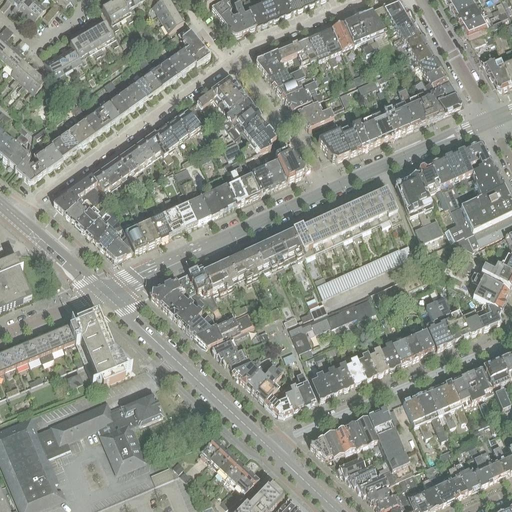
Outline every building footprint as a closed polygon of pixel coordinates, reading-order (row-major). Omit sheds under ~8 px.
[(10,6),(14,0),(3,0),(7,3),(0,11),(0,12),(3,15),(11,7),(10,6)] [(18,13),(29,0),(14,0),(10,6),(11,7),(15,10),(11,13),(16,17),(19,13),(18,13)] [(26,20),(37,7),(29,0),(18,13),(19,13),(23,17),(20,20),(23,23),(26,20)] [(53,0),(66,10),(67,8),(70,6),(73,9),(76,5),(70,0),(70,1),(68,0),(53,0)] [(132,24),(126,14),(119,3),(116,5),(112,0),(102,6),(105,11),(101,13),(114,35),(118,33),(116,29),(126,23),(128,27),(132,24)] [(117,0),(119,3),(126,14),(135,9),(129,0),(117,0)] [(129,0),(135,9),(144,3),(141,0),(129,0)] [(151,10),(156,19),(172,10),(169,6),(173,3),(171,0),(168,0),(164,3),(158,6),(151,10)] [(192,0),(198,9),(204,6),(206,10),(221,2),(223,0),(192,0)] [(225,10),(227,9),(243,0),(232,0),(224,5),(210,13),(231,39),(232,40),(233,40),(234,41),(235,41),(236,41),(237,40),(240,39),(233,22),(231,21),(228,18),(230,16),(225,10)] [(259,8),(258,8),(267,28),(279,23),(270,3),(265,5),(262,0),(261,0),(257,2),(259,8)] [(283,0),(277,0),(270,3),(279,23),(290,18),(283,0)] [(297,0),(283,0),(290,18),(302,13),(297,0)] [(297,0),(302,13),(314,8),(310,0),(297,0)] [(443,0),(449,10),(469,1),(468,0),(443,0)] [(456,22),(476,13),(469,1),(449,10),(456,22)] [(249,17),(248,17),(255,33),(261,30),(263,30),(267,28),(258,8),(251,11),(248,3),(244,5),(249,17)] [(397,5),(373,15),(378,23),(386,19),(390,26),(406,17),(400,7),(397,5)] [(57,14),(60,11),(60,10),(55,6),(52,9),(57,14)] [(505,15),(501,6),(497,8),(499,12),(492,15),(495,20),(498,18),(505,15)] [(37,7),(26,20),(30,23),(27,27),(31,30),(46,14),(37,7)] [(176,7),(172,10),(156,19),(162,27),(177,19),(174,14),(179,12),(176,7)] [(237,20),(233,22),(240,39),(255,33),(248,17),(244,19),(239,8),(233,10),(237,20)] [(57,14),(52,9),(48,13),(54,18),(57,14)] [(54,18),(48,13),(45,16),(51,21),(54,18)] [(456,22),(462,33),(482,24),(476,13),(456,22)] [(505,15),(498,18),(501,24),(508,21),(505,15)] [(181,16),(177,19),(162,27),(168,37),(182,29),(179,23),(184,21),(181,16)] [(371,16),(358,22),(373,56),(378,54),(373,41),(385,36),(371,16)] [(390,26),(396,37),(413,28),(406,17),(390,26)] [(352,49),(359,46),(365,60),(373,56),(358,22),(343,28),(352,49)] [(506,24),(487,32),(482,24),(462,33),(468,43),(488,35),(491,41),(492,41),(491,39),(499,36),(498,32),(508,28),(506,24)] [(91,36),(87,38),(100,60),(104,58),(100,51),(110,45),(114,52),(118,49),(115,43),(106,28),(101,30),(98,25),(88,31),(91,36)] [(330,33),(340,56),(353,51),(352,49),(343,28),(330,33)] [(396,37),(403,48),(396,52),(397,52),(420,40),(413,28),(396,37)] [(0,43),(9,32),(6,29),(0,36),(0,43)] [(186,31),(177,38),(181,42),(180,42),(189,53),(198,46),(186,31)] [(13,35),(9,32),(0,43),(0,59),(10,48),(5,44),(13,35)] [(328,61),(329,61),(335,76),(340,73),(334,59),(340,56),(330,33),(318,39),(328,61)] [(100,60),(87,38),(84,40),(81,35),(71,42),(74,46),(69,49),(72,53),(73,52),(82,68),(82,70),(86,68),(82,61),(93,55),(96,62),(100,60)] [(491,41),(488,35),(468,43),(473,51),(487,45),(486,44),(491,41)] [(148,46),(154,42),(152,38),(145,41),(148,46)] [(307,43),(315,63),(316,63),(317,66),(328,61),(318,39),(307,43)] [(397,52),(404,63),(427,52),(420,40),(397,52)] [(0,63),(6,68),(25,46),(21,43),(14,52),(10,48),(0,59),(0,63)] [(295,49),(308,66),(315,63),(307,43),(295,49)] [(28,49),(25,46),(6,68),(13,75),(10,78),(11,78),(25,61),(21,58),(28,49)] [(198,46),(189,53),(186,55),(185,54),(184,53),(183,54),(194,69),(195,70),(207,62),(208,58),(198,46)] [(302,69),(308,66),(295,49),(280,55),(284,65),(292,61),(295,69),(301,67),(302,69)] [(73,52),(72,53),(67,55),(65,51),(61,54),(63,58),(72,73),(81,68),(82,70),(82,68),(73,52)] [(194,69),(183,54),(182,55),(171,62),(164,52),(159,55),(167,66),(177,81),(181,79),(182,79),(185,77),(185,76),(194,69)] [(427,52),(404,63),(408,69),(411,73),(412,74),(417,70),(418,71),(434,63),(427,52)] [(510,63),(503,66),(511,89),(511,52),(507,55),(510,63)] [(270,71),(280,67),(280,66),(284,65),(280,55),(276,56),(265,61),(270,71)] [(52,59),(54,63),(63,78),(72,73),(63,58),(59,60),(56,56),(52,59)] [(511,89),(503,66),(500,68),(496,58),(481,65),(498,93),(498,94),(502,95),(511,90),(511,89)] [(137,66),(143,74),(150,69),(144,60),(137,66)] [(18,85),(29,72),(25,68),(29,64),(25,61),(11,78),(15,82),(10,88),(13,90),(18,85)] [(270,71),(265,61),(256,65),(255,69),(260,75),(270,71)] [(54,83),(63,78),(54,63),(50,66),(47,62),(43,64),(54,83)] [(418,71),(425,83),(441,75),(434,63),(418,71)] [(120,71),(120,70),(116,65),(108,69),(112,76),(120,71)] [(177,81),(167,66),(150,78),(160,93),(171,86),(172,86),(175,84),(175,83),(177,81)] [(266,83),(285,75),(281,76),(279,70),(280,67),(270,71),(260,75),(266,83)] [(21,97),(26,91),(37,78),(33,75),(36,71),(33,68),(29,72),(18,85),(22,89),(17,94),(21,97)] [(328,84),(322,68),(319,69),(321,75),(319,76),(322,84),(324,85),(328,84)] [(380,78),(376,70),(369,73),(373,81),(380,78)] [(266,83),(275,94),(295,85),(303,81),(300,74),(287,79),(285,75),(266,83)] [(25,101),(28,104),(45,85),(41,81),(44,77),(40,75),(37,78),(26,91),(30,95),(25,101)] [(425,83),(429,90),(425,92),(428,96),(447,85),(441,75),(425,83)] [(387,77),(380,81),(382,86),(390,83),(387,77)] [(160,93),(150,78),(133,89),(144,105),(147,102),(149,103),(152,101),(152,99),(160,93)] [(374,83),(357,91),(360,99),(377,91),(374,83)] [(101,112),(100,113),(111,128),(114,126),(116,127),(118,125),(118,123),(128,116),(117,101),(113,95),(117,92),(111,84),(104,89),(110,97),(108,98),(112,104),(101,112)] [(200,114),(215,102),(220,108),(237,94),(232,88),(231,88),(231,87),(229,85),(227,85),(222,88),(219,90),(210,97),(188,112),(189,114),(199,126),(204,122),(200,114)] [(284,105),(310,94),(314,92),(311,85),(297,91),(295,85),(275,94),(284,105)] [(428,96),(435,106),(453,97),(447,85),(428,96)] [(444,118),(435,106),(428,96),(425,92),(424,93),(421,87),(413,91),(421,105),(417,107),(426,126),(436,121),(444,118)] [(142,106),(144,105),(133,89),(117,101),(128,116),(138,109),(139,110),(142,108),(142,106)] [(398,94),(414,131),(426,126),(417,107),(415,101),(409,104),(404,92),(398,94)] [(237,94),(220,108),(229,119),(235,115),(239,120),(249,110),(237,94)] [(312,99),(310,94),(284,105),(289,112),(289,111),(293,116),(311,108),(323,103),(320,96),(312,99)] [(381,94),(377,96),(382,108),(386,106),(381,94)] [(390,113),(390,114),(394,124),(387,127),(393,140),(414,131),(398,94),(397,95),(402,107),(393,111),(395,116),(392,117),(390,113)] [(346,113),(351,111),(345,97),(339,99),(345,113),(346,113)] [(453,97),(435,106),(444,118),(459,112),(460,109),(460,108),(453,97)] [(77,108),(73,110),(94,140),(104,133),(106,134),(109,131),(109,130),(111,128),(100,113),(87,123),(77,108)] [(308,135),(332,125),(328,115),(320,119),(316,109),(295,118),(308,135)] [(343,114),(341,109),(331,113),(333,119),(343,114)] [(85,147),(94,140),(73,110),(70,113),(80,128),(67,137),(78,152),(80,150),(82,150),(85,148),(85,147)] [(235,115),(229,119),(225,122),(231,128),(234,126),(243,136),(258,124),(260,123),(249,110),(239,120),(235,115)] [(394,124),(390,114),(370,122),(380,146),(393,140),(387,127),(394,124)] [(177,122),(176,123),(188,140),(194,136),(195,137),(201,133),(187,116),(187,115),(182,118),(180,118),(177,120),(177,122)] [(8,120),(2,127),(5,130),(11,123),(8,120)] [(380,146),(370,122),(358,128),(362,138),(354,141),(360,154),(380,146)] [(183,144),(184,144),(188,149),(192,147),(188,141),(187,140),(188,140),(176,123),(172,125),(165,130),(177,146),(182,143),(183,144)] [(243,136),(250,146),(251,147),(266,134),(263,130),(264,129),(260,124),(259,125),(258,124),(243,136)] [(358,128),(337,136),(347,160),(360,154),(354,141),(362,138),(358,128)] [(154,138),(168,157),(172,154),(170,152),(177,148),(176,147),(177,146),(165,130),(164,131),(163,130),(159,133),(159,134),(154,138)] [(41,134),(43,137),(47,142),(50,140),(44,132),(41,134)] [(12,145),(0,158),(0,159),(3,162),(3,164),(6,166),(7,166),(16,173),(26,162),(28,160),(16,150),(20,145),(24,148),(27,144),(30,147),(31,139),(23,133),(21,136),(12,145)] [(251,147),(250,146),(240,154),(236,146),(222,153),(227,165),(242,158),(245,164),(259,158),(270,153),(269,148),(276,143),(267,133),(266,134),(251,147)] [(0,158),(12,145),(0,135),(0,158)] [(335,165),(347,160),(337,136),(318,146),(317,146),(331,164),(335,166),(335,165)] [(78,152),(67,137),(51,149),(62,163),(71,157),(73,157),(76,155),(75,153),(78,152)] [(167,157),(168,157),(154,138),(149,141),(148,141),(144,144),(144,146),(143,146),(153,161),(158,157),(166,167),(167,169),(172,165),(171,163),(167,157)] [(126,158),(137,172),(153,161),(143,146),(140,148),(138,147),(135,150),(136,151),(126,158)] [(479,147),(467,152),(471,159),(474,158),(484,153),(485,153),(482,149),(482,148),(479,147)] [(51,149),(39,157),(32,148),(31,155),(34,161),(46,176),(62,164),(61,163),(62,163),(51,149)] [(464,179),(470,177),(467,169),(474,166),(471,159),(467,152),(455,157),(464,179)] [(490,165),(484,153),(474,158),(475,161),(474,161),(475,163),(477,163),(479,169),(490,165)] [(285,156),(284,157),(274,162),(275,164),(285,188),(301,181),(302,181),(303,176),(300,174),(300,173),(286,156),(285,156)] [(442,163),(453,186),(460,184),(464,193),(468,190),(464,179),(455,157),(442,163)] [(108,169),(120,184),(137,172),(126,158),(117,165),(115,164),(112,166),(112,168),(109,170),(109,169),(108,169)] [(30,187),(31,172),(28,168),(30,165),(26,162),(16,173),(14,175),(28,186),(30,187)] [(192,167),(191,165),(190,163),(182,168),(185,171),(192,167)] [(230,166),(228,167),(246,206),(258,200),(249,180),(244,182),(236,163),(230,166)] [(463,209),(458,198),(453,186),(442,163),(430,168),(430,169),(448,212),(450,216),(463,209)] [(285,188),(275,164),(261,170),(273,194),(285,188)] [(463,209),(502,190),(490,164),(490,165),(479,169),(475,171),(476,174),(470,177),(476,190),(469,193),(465,195),(458,198),(463,209)] [(224,190),(234,211),(246,206),(228,167),(224,169),(227,177),(232,187),(225,191),(225,190),(224,190)] [(44,178),(37,168),(31,172),(30,187),(31,187),(44,178)] [(98,176),(109,192),(120,184),(108,169),(98,176)] [(444,214),(448,212),(430,169),(424,171),(422,171),(417,173),(417,175),(418,177),(426,197),(427,199),(435,196),(444,214)] [(273,194),(261,170),(249,176),(260,199),(273,194)] [(187,207),(197,228),(209,223),(185,171),(173,177),(187,207)] [(185,171),(209,223),(221,217),(211,196),(200,201),(186,171),(185,171)] [(141,178),(146,186),(150,184),(144,175),(141,178)] [(109,202),(115,200),(109,192),(98,176),(91,181),(103,196),(109,202)] [(141,185),(142,188),(146,186),(141,178),(139,176),(134,179),(138,186),(141,185)] [(427,199),(426,197),(418,177),(415,178),(414,177),(413,177),(412,177),(411,177),(411,178),(410,178),(410,179),(410,180),(409,180),(408,181),(408,182),(397,187),(396,190),(395,192),(407,218),(407,219),(408,220),(417,216),(422,229),(430,226),(428,221),(425,222),(422,214),(423,214),(425,214),(430,212),(431,210),(432,210),(427,199)] [(80,205),(87,200),(84,197),(94,189),(89,183),(55,207),(55,210),(64,219),(80,205)] [(161,187),(159,183),(150,187),(152,191),(161,187)] [(234,211),(224,190),(211,196),(221,217),(234,211)] [(463,209),(450,216),(456,229),(448,233),(455,248),(472,256),(473,256),(472,254),(511,236),(509,232),(511,230),(511,209),(502,190),(463,209)] [(386,193),(376,197),(389,225),(388,225),(391,231),(401,226),(396,215),(386,193)] [(380,229),(388,225),(389,225),(376,197),(367,202),(380,229)] [(88,201),(87,200),(80,205),(64,219),(71,225),(72,224),(75,228),(91,212),(87,208),(85,210),(81,206),(88,201)] [(367,202),(358,206),(370,234),(380,229),(367,202)] [(93,209),(91,212),(75,228),(86,237),(98,224),(106,215),(111,210),(108,205),(99,214),(93,209)] [(162,219),(172,240),(184,234),(175,213),(171,205),(167,207),(166,209),(168,215),(170,215),(162,219)] [(361,238),(370,234),(358,206),(348,210),(361,238)] [(197,228),(187,207),(175,213),(184,234),(197,228)] [(96,247),(97,246),(117,224),(111,210),(106,215),(111,220),(105,227),(103,228),(98,224),(86,237),(93,244),(94,243),(96,245),(95,247),(96,247)] [(348,210),(339,215),(351,242),(361,238),(348,210)] [(149,225),(159,246),(172,240),(162,219),(161,219),(158,212),(153,214),(156,221),(149,225)] [(342,246),(351,242),(339,215),(329,219),(342,246)] [(329,219),(320,223),(333,251),(342,246),(329,219)] [(323,255),(333,251),(320,223),(311,228),(323,255)] [(104,255),(105,257),(117,245),(117,244),(118,242),(113,237),(114,235),(121,232),(117,224),(97,246),(100,248),(99,250),(104,255)] [(442,238),(436,224),(430,226),(422,229),(414,233),(420,247),(442,238)] [(159,246),(149,225),(136,230),(146,252),(159,246)] [(122,233),(133,258),(146,252),(136,230),(134,232),(132,228),(122,233)] [(311,228),(301,232),(314,259),(323,255),(311,228)] [(305,264),(314,259),(301,232),(292,236),(292,237),(302,259),(301,259),(303,263),(304,262),(305,264)] [(291,236),(278,242),(285,259),(288,265),(301,259),(302,259),(292,237),(291,237),(291,236)] [(511,252),(511,237),(502,242),(504,247),(506,246),(510,254),(511,252)] [(279,262),(285,259),(278,242),(266,248),(276,271),(281,268),(279,262)] [(130,256),(117,245),(105,257),(113,265),(113,266),(117,266),(117,265),(130,256)] [(266,248),(254,254),(261,271),(267,268),(270,274),(276,271),(266,248)] [(398,253),(404,266),(410,263),(411,261),(411,258),(407,249),(398,253)] [(404,266),(398,253),(389,257),(395,270),(404,266)] [(254,274),(261,271),(254,254),(241,260),(251,282),(257,280),(254,274)] [(395,270),(389,257),(380,261),(386,274),(395,270)] [(499,265),(496,269),(511,277),(511,260),(506,258),(501,266),(499,265)] [(0,316),(30,304),(27,294),(18,274),(14,264),(13,261),(12,260),(0,264),(0,316)] [(241,260),(229,265),(236,282),(242,279),(245,285),(251,282),(241,260)] [(386,274),(380,261),(371,265),(377,278),(386,274)] [(470,275),(473,267),(463,262),(459,270),(467,274),(470,275)] [(229,265),(215,272),(225,294),(231,291),(229,286),(236,282),(229,265)] [(377,278),(371,265),(362,270),(368,282),(377,278)] [(511,277),(496,269),(490,266),(486,274),(482,272),(480,276),(471,272),(470,274),(479,278),(508,293),(509,291),(510,292),(511,288),(511,277)] [(353,274),(359,286),(368,282),(362,270),(353,274)] [(464,281),(467,274),(459,270),(456,277),(464,281)] [(215,272),(203,277),(211,298),(216,296),(217,298),(225,294),(215,272)] [(172,285),(175,293),(177,299),(181,302),(182,302),(184,301),(185,302),(191,299),(196,305),(199,302),(212,313),(216,309),(211,298),(203,277),(202,275),(197,277),(196,274),(187,278),(172,285)] [(359,286),(353,274),(344,278),(349,291),(359,286)] [(370,299),(375,311),(376,311),(376,310),(428,287),(429,287),(424,274),(370,299)] [(488,310),(499,316),(499,314),(500,314),(501,313),(502,312),(502,311),(502,310),(503,309),(503,308),(504,306),(502,305),(507,295),(472,277),(469,282),(470,285),(478,289),(472,302),(482,307),(488,310)] [(349,291),(344,278),(335,282),(340,295),(349,291)] [(325,286),(331,299),(340,295),(335,282),(325,286)] [(172,295),(175,293),(172,285),(159,291),(151,295),(149,301),(158,309),(164,303),(172,295)] [(331,299),(325,286),(316,290),(322,303),(331,299)] [(460,295),(447,290),(451,299),(458,296),(460,295)] [(181,302),(177,299),(175,293),(172,295),(164,303),(158,309),(166,317),(181,302)] [(314,323),(288,334),(298,358),(301,357),(310,353),(304,339),(306,335),(307,335),(308,339),(314,336),(315,339),(356,321),(358,325),(377,317),(369,299),(327,318),(314,323)] [(182,302),(181,302),(166,317),(175,325),(190,310),(192,308),(185,302),(184,301),(182,302)] [(314,301),(306,305),(310,313),(309,313),(310,316),(312,321),(314,323),(327,318),(322,307),(318,309),(316,305),(314,301)] [(413,302),(405,306),(407,312),(415,308),(413,302)] [(434,306),(452,349),(468,342),(468,341),(459,320),(460,320),(456,310),(448,314),(443,302),(434,306)] [(426,334),(436,355),(452,349),(434,306),(425,310),(434,331),(426,334)] [(472,315),(481,336),(483,335),(484,335),(487,334),(488,333),(500,328),(497,322),(500,317),(498,316),(499,316),(488,310),(482,307),(481,311),(482,313),(474,317),(473,315),(472,315)] [(175,325),(183,333),(196,321),(200,316),(192,308),(190,310),(175,325)] [(233,311),(236,319),(247,314),(244,309),(239,311),(238,308),(233,311)] [(264,328),(281,321),(277,311),(260,319),(264,328)] [(210,351),(234,340),(238,338),(243,335),(246,334),(256,329),(249,315),(235,322),(232,316),(222,321),(224,326),(215,331),(192,341),(206,353),(210,351)] [(459,320),(468,341),(470,340),(472,341),(475,339),(475,338),(481,336),(472,315),(460,320),(459,320)] [(310,316),(300,320),(302,325),(312,321),(310,316)] [(183,333),(192,341),(215,331),(212,324),(211,323),(207,319),(201,326),(196,321),(183,333)] [(286,331),(297,326),(295,321),(283,325),(286,331)] [(75,346),(84,368),(110,356),(96,322),(73,331),(71,325),(70,325),(73,330),(73,331),(69,332),(75,346)] [(75,346),(69,332),(73,331),(73,330),(69,332),(67,328),(66,328),(67,330),(56,335),(55,333),(62,351),(74,346),(75,346)] [(410,334),(422,362),(434,356),(422,330),(417,332),(418,333),(412,336),(411,334),(410,334)] [(51,356),(62,351),(55,333),(55,335),(44,340),(43,338),(51,356)] [(400,341),(411,366),(422,362),(410,334),(406,336),(407,338),(400,341)] [(269,343),(265,335),(258,338),(262,346),(269,343)] [(373,342),(371,335),(361,339),(363,346),(373,342)] [(32,343),(31,343),(39,361),(51,356),(43,338),(44,340),(33,344),(32,343)] [(389,347),(399,370),(400,371),(411,366),(400,341),(395,341),(396,343),(389,346),(389,347)] [(219,365),(221,363),(236,356),(234,351),(236,349),(233,342),(211,352),(211,354),(211,356),(212,359),(216,360),(219,365)] [(27,366),(39,361),(31,343),(32,345),(21,349),(20,347),(27,366)] [(8,352),(16,370),(27,366),(20,347),(19,348),(20,350),(9,354),(8,352)] [(399,370),(389,347),(378,352),(388,375),(390,375),(393,374),(394,373),(399,370)] [(0,365),(4,375),(16,370),(8,352),(9,354),(0,357),(0,365)] [(388,375),(378,352),(367,357),(376,380),(377,379),(379,380),(381,379),(382,377),(388,375)] [(239,355),(236,356),(221,363),(222,364),(221,366),(223,370),(224,370),(225,371),(227,370),(229,375),(246,367),(244,362),(247,361),(244,353),(239,355)] [(112,355),(110,356),(84,368),(92,388),(131,372),(131,371),(112,354),(113,355),(112,355)] [(326,360),(325,355),(314,360),(315,364),(326,360)] [(293,356),(282,360),(285,367),(295,362),(293,356)] [(376,380),(367,357),(354,363),(364,385),(366,385),(367,385),(369,384),(370,382),(376,380)] [(508,386),(511,384),(511,358),(499,364),(508,386)] [(364,385),(354,363),(343,367),(353,390),(354,390),(356,390),(359,389),(359,387),(364,385)] [(499,364),(481,372),(492,398),(500,415),(508,412),(501,395),(497,397),(495,391),(508,386),(499,364)] [(230,377),(243,389),(259,374),(255,370),(258,368),(256,365),(231,376),(230,377)] [(332,372),(342,395),(343,395),(345,395),(347,394),(348,392),(353,390),(343,367),(332,372)] [(259,374),(243,389),(245,391),(246,391),(246,392),(247,392),(247,393),(248,394),(249,394),(249,395),(253,398),(281,369),(279,368),(273,374),(271,371),(264,379),(259,374)] [(253,398),(263,408),(278,392),(273,387),(280,380),(278,378),(284,372),(281,369),(253,398)] [(321,377),(330,400),(332,399),(333,400),(336,399),(336,397),(342,395),(332,372),(321,377)] [(475,392),(472,394),(477,406),(483,420),(489,418),(484,407),(481,407),(480,404),(484,402),(484,401),(492,398),(481,372),(466,379),(470,387),(472,388),(473,388),(475,392)] [(308,383),(318,405),(320,405),(321,405),(324,404),(325,402),(330,400),(321,377),(308,383)] [(82,387),(78,378),(67,383),(71,392),(82,387)] [(294,393),(303,413),(314,408),(302,378),(296,380),(300,391),(294,393)] [(451,386),(449,387),(460,412),(470,407),(470,408),(477,406),(472,394),(469,395),(467,390),(468,390),(468,387),(465,380),(456,384),(455,383),(454,383),(453,383),(452,384),(452,385),(451,385),(451,386)] [(449,387),(437,392),(449,417),(455,414),(460,428),(467,426),(460,412),(449,387)] [(283,399),(283,400),(291,418),(292,418),(292,417),(293,417),(294,417),(295,417),(296,416),(297,415),(298,415),(303,413),(294,393),(293,391),(289,393),(290,395),(283,399)] [(282,396),(278,392),(263,408),(277,421),(283,422),(291,418),(283,400),(283,399),(282,396)] [(426,396),(437,421),(443,419),(449,433),(455,430),(449,417),(437,392),(426,396)] [(437,421),(426,396),(414,402),(425,427),(431,424),(440,446),(447,443),(437,421)] [(117,478),(146,465),(132,431),(138,429),(138,430),(162,420),(152,397),(110,415),(107,407),(36,436),(30,423),(0,434),(0,466),(19,511),(41,511),(65,503),(61,494),(56,496),(53,489),(58,487),(48,463),(70,453),(67,446),(98,433),(117,478)] [(425,427),(414,402),(402,407),(412,428),(418,425),(426,443),(432,441),(425,427)] [(400,431),(395,421),(396,421),(392,413),(388,414),(396,433),(400,431)] [(384,415),(367,422),(377,446),(385,464),(381,466),(383,471),(378,473),(380,478),(382,481),(385,479),(389,489),(398,486),(397,484),(411,478),(392,435),(391,435),(388,429),(389,428),(384,415)] [(366,451),(377,446),(367,422),(356,427),(366,451)] [(356,455),(366,451),(356,427),(345,432),(355,453),(356,455)] [(345,432),(334,436),(344,458),(355,453),(345,432)] [(334,436),(323,441),(331,461),(332,463),(344,458),(334,436)] [(323,441),(317,444),(327,463),(331,461),(323,441)] [(490,449),(495,460),(504,481),(511,477),(511,463),(510,458),(504,461),(497,445),(495,441),(488,444),(490,449)] [(317,444),(310,447),(309,451),(323,464),(327,463),(317,444)] [(466,454),(475,450),(472,445),(464,448),(466,454)] [(200,459),(209,467),(223,454),(214,446),(200,459)] [(457,457),(466,454),(464,448),(455,452),(457,457)] [(491,487),(479,460),(475,450),(469,453),(477,473),(472,476),(479,492),(491,487)] [(479,460),(491,487),(504,481),(495,460),(489,463),(484,452),(479,454),(481,459),(479,460)] [(209,467),(218,476),(231,462),(223,454),(209,467)] [(443,485),(453,505),(466,499),(454,470),(451,461),(446,464),(449,472),(447,473),(450,479),(443,481),(445,485),(443,485)] [(218,476),(226,484),(240,470),(231,462),(218,476)] [(343,483),(345,482),(364,474),(359,463),(339,472),(335,473),(336,473),(338,479),(340,479),(340,480),(341,479),(343,483)] [(176,467),(172,472),(178,477),(182,473),(176,467)] [(454,470),(466,499),(479,492),(472,476),(471,473),(465,476),(460,467),(454,470)] [(427,483),(440,511),(453,505),(443,485),(438,488),(432,475),(434,474),(432,469),(424,473),(428,482),(427,483)] [(226,484),(235,492),(248,478),(240,470),(226,484)] [(364,474),(345,482),(347,488),(348,487),(349,488),(349,489),(350,488),(352,492),(355,491),(355,492),(380,481),(380,480),(379,480),(374,470),(370,471),(364,474)] [(151,479),(155,489),(173,482),(169,471),(151,479)] [(186,486),(188,484),(191,482),(184,475),(180,480),(186,486)] [(257,486),(248,478),(235,492),(243,500),(257,486)] [(390,502),(376,509),(376,511),(398,511),(399,511),(402,511),(402,510),(409,507),(407,502),(405,498),(418,493),(412,479),(398,485),(402,494),(393,498),(394,501),(390,503),(390,502)] [(380,481),(355,492),(357,496),(359,497),(360,497),(364,500),(385,491),(380,481)] [(437,511),(440,511),(427,483),(422,485),(426,494),(419,497),(418,495),(425,511),(437,511)] [(192,489),(198,494),(203,490),(197,484),(192,489)] [(273,511),(283,502),(268,488),(248,509),(245,507),(240,511),(273,511)] [(0,511),(8,511),(0,490),(0,511)] [(205,500),(209,496),(203,490),(198,494),(205,500)] [(376,509),(390,502),(385,491),(364,500),(371,506),(372,510),(376,509)] [(425,511),(418,495),(416,496),(417,498),(407,502),(409,507),(410,511),(425,511)] [(210,505),(216,511),(219,508),(221,506),(215,500),(210,505)]
